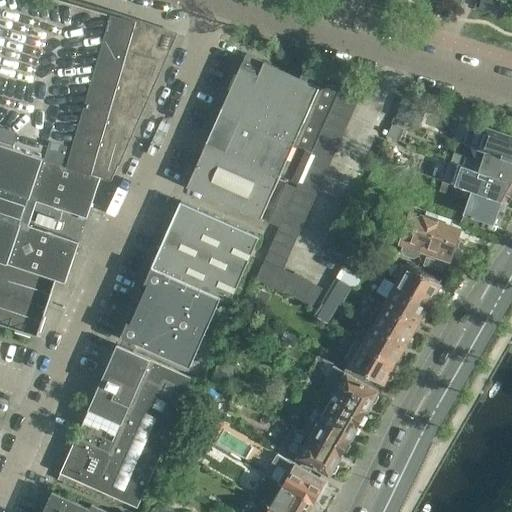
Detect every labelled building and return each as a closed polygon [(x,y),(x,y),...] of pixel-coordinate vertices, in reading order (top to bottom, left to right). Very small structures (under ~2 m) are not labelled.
[(177,33),(62,0),(0,0),(0,142),(44,157),(68,165),(101,176),(112,180),(177,33)] [(481,0),(479,8),(491,12),(494,0),(492,0),(481,0)] [(247,53),(188,186),(261,218),(281,174),(299,182),(299,183),(300,180),(305,170),(309,160),(313,150),(318,140),(322,131),(327,121),(331,111),(335,101),(340,91),(342,86),(304,70),(301,77),(247,53)] [(342,86),(340,91),(359,100),(363,90),(344,81),(342,86)] [(340,91),(335,101),(355,110),(359,100),(340,91)] [(404,98),(397,115),(412,120),(418,103),(404,98)] [(335,101),(331,111),(350,119),(355,110),(335,101)] [(331,111),(327,121),(346,129),(350,119),(331,111)] [(327,121),(322,131),(341,139),(346,129),(327,121)] [(392,124),(387,135),(399,140),(404,129),(392,124)] [(481,139),(478,149),(511,160),(511,134),(500,130),(495,144),(481,139)] [(322,131),(318,140),(337,149),(341,139),(322,131)] [(318,140),(313,150),(333,159),(337,149),(318,140)] [(0,260),(56,279),(56,278),(65,281),(79,242),(28,225),(37,199),(87,216),(101,176),(68,165),(44,157),(0,142),(0,260)] [(380,157),(390,160),(393,150),(383,147),(380,157)] [(455,152),(452,160),(511,181),(511,160),(478,149),(475,159),(466,156),(455,152)] [(313,150),(309,160),(328,169),(333,159),(313,150)] [(309,160),(305,170),(324,179),(328,169),(309,160)] [(468,177),(465,188),(507,203),(507,202),(511,193),(511,181),(452,160),(448,170),(468,177)] [(305,170),(300,180),(319,188),(324,179),(305,170)] [(299,182),(295,190),(315,198),(319,188),(300,180),(299,183),(299,182)] [(507,203),(443,180),(439,191),(459,197),(468,200),(464,213),(499,226),(507,203)] [(295,190),(291,199),(311,208),(315,198),(295,190)] [(291,199),(287,209),(306,218),(311,208),(291,199)] [(181,201),(152,266),(231,301),(260,236),(181,201)] [(287,209),(283,219),(302,228),(306,218),(287,209)] [(405,244),(403,249),(405,254),(414,257),(419,254),(421,249),(449,259),(454,248),(459,246),(461,239),(458,235),(460,229),(413,212),(402,243),(405,244)] [(283,219),(278,229),(298,238),(302,228),(283,219)] [(278,229),(274,239),(293,248),(298,238),(278,229)] [(274,239),(269,249),(289,258),(293,248),(274,239)] [(269,249),(265,259),(284,268),(289,258),(269,249)] [(357,264),(363,253),(358,251),(352,261),(357,264)] [(265,259),(256,279),(283,292),(284,290),(293,274),(284,268),(265,259)] [(0,321),(38,334),(56,279),(0,260),(0,321)] [(398,278),(394,284),(429,304),(433,297),(436,295),(440,288),(440,284),(441,283),(408,264),(407,265),(405,264),(405,265),(401,263),(394,275),(398,278)] [(122,336),(138,343),(199,370),(231,301),(152,266),(146,281),(149,283),(132,322),(128,320),(122,336)] [(347,268),(340,279),(352,287),(359,276),(347,268)] [(293,274),(284,290),(293,296),(304,277),(295,272),(293,274)] [(304,277),(293,296),(303,301),(313,282),(304,277)] [(313,282),(303,301),(312,306),(323,288),(313,282)] [(387,297),(383,303),(418,324),(421,318),(424,317),(428,309),(428,306),(429,304),(394,284),(390,282),(383,295),(387,297)] [(337,286),(330,298),(340,304),(347,292),(337,286)] [(261,310),(268,293),(255,287),(247,304),(261,310)] [(338,303),(330,298),(318,317),(327,322),(338,303)] [(367,320),(372,323),(406,343),(409,338),(413,337),(417,329),(417,326),(418,324),(383,303),(380,309),(375,307),(367,320)] [(356,339),(361,342),(395,362),(397,360),(400,358),(405,351),(404,347),(406,343),(372,323),(367,320),(356,339)] [(345,359),(349,362),(349,363),(351,363),(384,383),(385,381),(388,379),(392,372),(392,368),(395,362),(361,342),(357,348),(353,345),(345,359)] [(61,472),(61,473),(138,506),(195,378),(118,344),(61,472)] [(240,354),(233,351),(228,363),(235,366),(240,354)] [(234,369),(225,365),(219,379),(228,383),(234,369)] [(334,365),(322,386),(327,389),(367,412),(372,403),(376,402),(379,396),(377,393),(379,390),(347,372),(334,365)] [(327,389),(314,410),(355,432),(360,423),(364,423),(367,417),(366,413),(367,412),(327,389)] [(212,406),(218,394),(210,390),(204,402),(212,406)] [(314,410),(302,431),(343,454),(344,452),(348,451),(351,445),(350,442),(355,432),(314,410)] [(280,447),(298,456),(331,475),(332,473),(336,472),(339,466),(337,463),(343,454),(302,431),(293,426),(280,447)] [(285,470),(278,482),(314,502),(314,500),(318,500),(322,493),(320,490),(326,481),(295,464),(277,453),(272,462),(285,470)] [(200,466),(179,456),(176,463),(197,473),(200,466)] [(266,503),(281,511),(308,511),(309,511),(314,502),(278,482),(265,475),(254,495),(266,503)] [(110,511),(92,504),(90,507),(53,491),(43,511),(110,511)] [(260,511),(281,511),(266,503),(260,511)]
